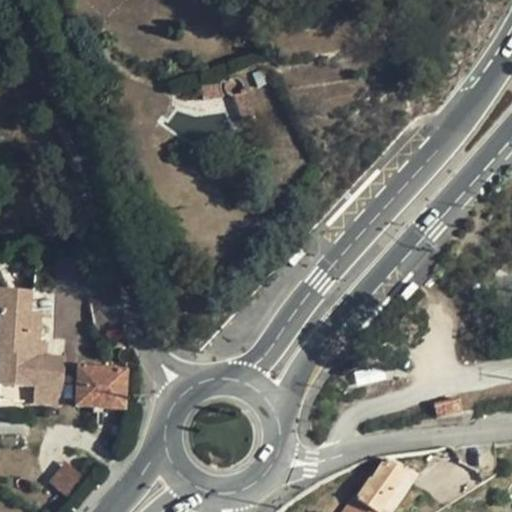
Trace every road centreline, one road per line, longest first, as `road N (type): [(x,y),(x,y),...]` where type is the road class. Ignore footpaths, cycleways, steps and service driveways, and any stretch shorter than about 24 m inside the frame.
road 1 (primary): [(511,46),(483,92),(235,380)]
road 2 (residential): [(182,393),(125,300),(16,0)]
road 3 (primary): [(274,414),(332,326),(511,133)]
road 4 (residential): [(344,454),(344,425),(362,409),(511,374)]
road 5 (residential): [(511,429),(423,435),(344,454)]
